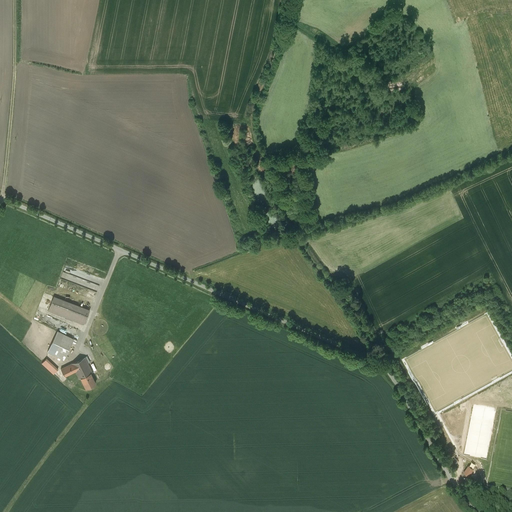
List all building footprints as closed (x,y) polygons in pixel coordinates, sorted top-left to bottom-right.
[(62,277),(87,287),(90,281),(64,270),(62,277)] [(89,309),(53,295),(48,309),(84,323),(89,309)] [(146,338),(153,330),(149,326),(142,334),(146,338)] [(73,338),(57,330),(47,350),(64,358),(73,338)] [(84,356),(71,362),(75,370),(79,377),(80,376),(90,371),(92,370),(84,356)] [(58,368),(46,357),(41,362),(53,372),(58,368)] [(71,362),(60,367),(64,375),(75,370),(71,362)] [(90,371),(80,376),(86,386),(95,382),(90,371)] [(473,469),(468,466),(464,473),(468,476),(473,469)]
